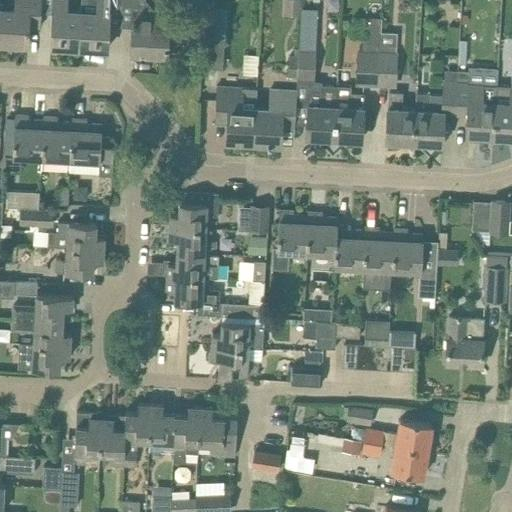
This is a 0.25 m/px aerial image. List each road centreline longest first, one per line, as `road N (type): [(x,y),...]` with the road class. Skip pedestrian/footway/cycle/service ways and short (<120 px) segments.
road 1 (residential): [(511,176),(484,185),(220,169),(174,148)]
road 2 (residential): [(404,396),(117,380),(97,369)]
road 3 (residential): [(97,369),(100,297),(131,275),(137,185),(174,148)]
road 4 (residential): [(174,148),(114,87),(0,77)]
road 5 (residential): [(453,511),(474,420),(511,414)]
